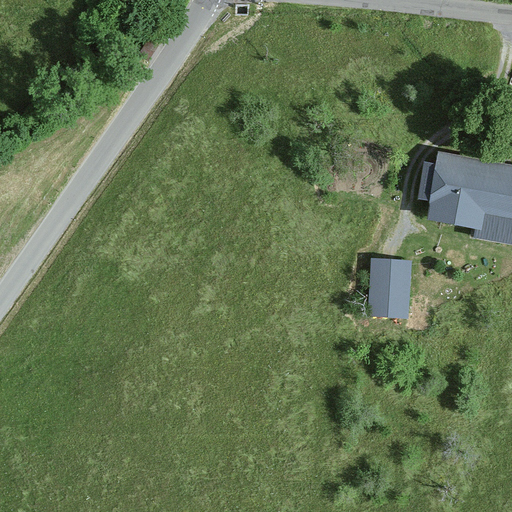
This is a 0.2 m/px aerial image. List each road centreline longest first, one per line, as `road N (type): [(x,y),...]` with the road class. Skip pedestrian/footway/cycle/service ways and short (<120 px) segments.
road 1 (tertiary): [(0,299),(206,0)]
road 2 (unclassified): [(378,0),(511,13)]
